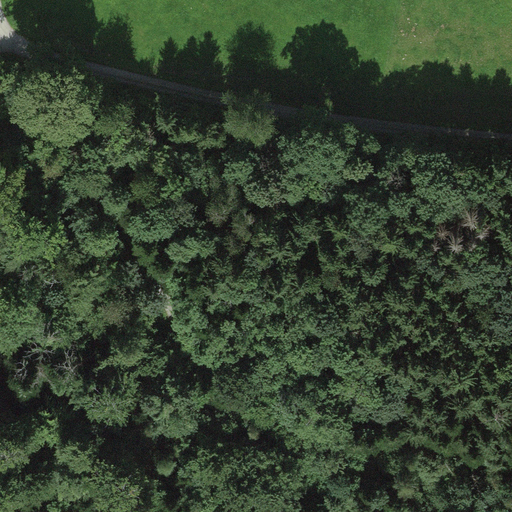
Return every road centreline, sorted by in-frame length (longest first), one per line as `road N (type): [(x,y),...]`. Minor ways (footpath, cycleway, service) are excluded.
road 1 (track): [(0,42),(21,47),(70,156),(176,311),(217,457),(259,511)]
road 2 (track): [(21,47),(271,110),(511,135)]
